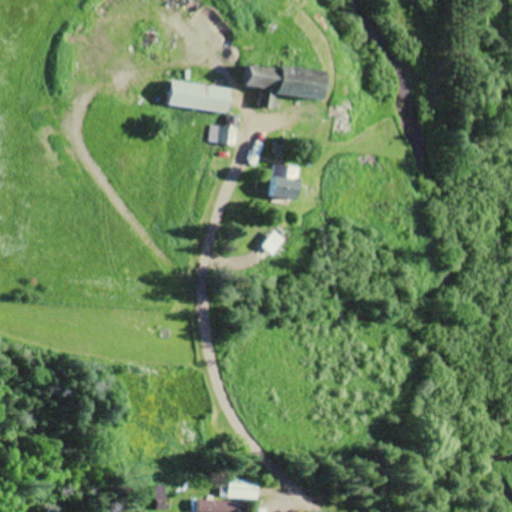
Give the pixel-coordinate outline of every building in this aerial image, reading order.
[(261,106),(262,86),(244,85),(246,63),(319,69),(316,98),(274,95),(273,107),(261,106)] [(230,88),(227,112),(172,103),(176,80),(230,88)] [(228,114),(241,116),(236,145),(211,140),(214,122),(227,124),(228,114)] [(294,198),(270,194),(275,164),(299,167),(294,198)] [(197,499),(236,503),(236,497),(220,496),(221,479),(256,482),(254,499),(242,498),(240,511),(218,511),(196,510),(197,499)]
